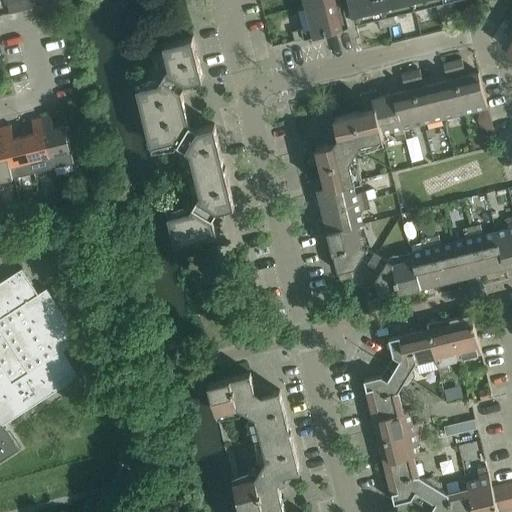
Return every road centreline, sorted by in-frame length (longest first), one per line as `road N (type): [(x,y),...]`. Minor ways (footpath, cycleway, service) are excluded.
road 1 (unclassified): [(346,511),(251,95)]
road 2 (unclassified): [(251,95),(486,29)]
road 3 (residential): [(0,111),(56,96),(38,23),(0,34)]
